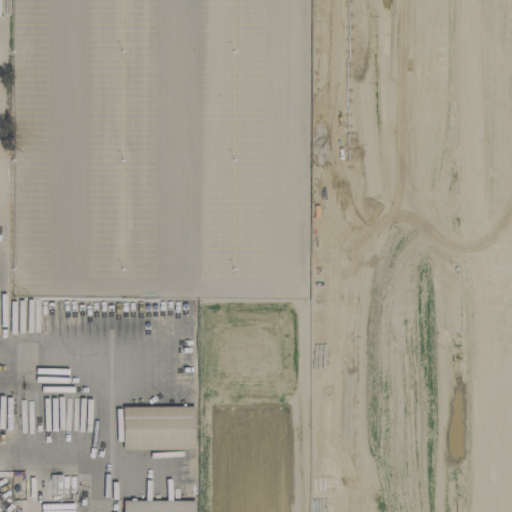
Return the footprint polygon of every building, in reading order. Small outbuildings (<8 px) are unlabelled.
[(249,30),(249,0),(234,0),(234,29),(249,30)] [(402,74),(388,74),(389,135),(403,135),(402,74)] [(411,156),(386,156),(386,210),(407,210),(407,220),(427,220),(427,203),(419,203),(418,184),(412,184),(411,156)] [(456,194),(468,194),(469,183),(456,183),(456,194)] [(475,237),(475,223),(462,223),(462,237),(475,237)] [(474,270),(406,269),(405,293),(474,295),(474,270)] [(398,298),(398,288),(385,288),(385,298),(398,298)] [(437,296),(406,296),(406,319),(437,319),(437,296)] [(412,415),(413,378),(421,379),(422,362),(429,362),(430,344),(409,344),(409,351),(401,351),(401,357),(385,357),(384,415),(412,415)] [(193,449),(193,406),(121,407),(122,450),(193,449)] [(121,499),(121,511),(193,511),(194,499),(121,499)]
